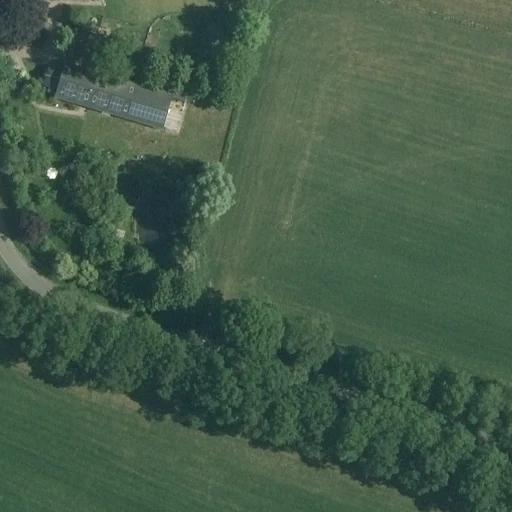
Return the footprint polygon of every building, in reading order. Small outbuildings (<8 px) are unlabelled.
[(69,44),(110,56),(114,42),(73,30),(69,44)] [(0,74),(10,73),(8,58),(0,59),(0,74)] [(171,97),(63,65),(61,74),(46,69),(41,87),(56,91),(53,100),(160,132),(171,97)] [(176,88),(172,100),(192,106),(196,94),(176,88)] [(105,228),(103,235),(113,238),(115,231),(105,228)] [(101,253),(94,266),(105,272),(112,259),(101,253)]
